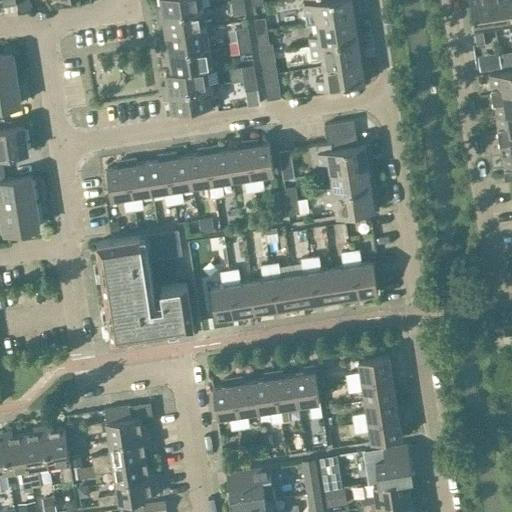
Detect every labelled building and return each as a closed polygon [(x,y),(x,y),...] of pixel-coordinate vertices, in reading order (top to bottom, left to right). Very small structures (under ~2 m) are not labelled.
[(160,0),(162,6),(157,6),(159,13),(203,6),(201,0),(160,0)] [(355,0),(312,0),(304,1),(306,12),(315,10),(317,22),(355,16),(358,16),(358,15),(354,15),(353,9),(356,5),(355,0)] [(468,0),(475,42),(483,40),(481,24),(495,22),(491,0),(468,0)] [(491,0),(495,22),(506,20),(509,37),(511,36),(511,11),(510,0),(491,0)] [(33,11),(31,1),(18,3),(20,13),(33,11)] [(243,1),(231,3),(233,14),(245,12),(243,1)] [(159,13),(157,14),(157,15),(159,15),(160,22),(164,21),(166,31),(212,24),(211,18),(205,19),(203,6),(159,13)] [(319,33),(310,35),(312,45),(361,37),(360,25),(355,22),(355,16),(317,22),(319,33)] [(254,18),(256,31),(267,30),(265,17),(254,18)] [(168,44),(163,44),(165,51),(209,44),(207,31),(213,31),(212,24),(166,31),(168,44)] [(248,27),(235,29),(237,40),(249,39),(248,27)] [(267,30),(256,31),(258,45),(269,43),(267,30)] [(361,37),(312,45),(313,55),(322,53),(324,65),(361,59),(365,58),(365,57),(361,58),(360,52),(363,48),(361,37)] [(249,39),(237,40),(239,52),(251,50),(249,39)] [(165,51),(163,52),(163,53),(165,53),(166,60),(170,59),(172,70),(213,64),(218,63),(217,56),(211,57),(209,44),(165,51)] [(509,51),(499,52),(501,65),(508,65),(511,64),(509,51)] [(0,79),(17,77),(13,52),(0,53),(0,79)] [(500,66),(499,57),(484,59),(486,68),(500,66)] [(325,76),(316,77),(317,88),(368,80),(366,68),(362,65),(361,59),(324,65),(325,76)] [(275,60),(261,62),(263,75),(277,73),(275,60)] [(168,82),(162,83),(163,91),(210,83),(208,71),(214,70),(213,64),(172,70),(166,71),(168,82)] [(241,67),(243,78),(255,77),(253,65),(241,67)] [(511,70),(489,74),(491,86),(489,86),(491,94),(511,91),(511,70)] [(277,73),(263,75),(267,99),(280,96),(277,73)] [(17,77),(0,79),(0,106),(20,103),(17,77)] [(255,77),(243,78),(245,90),(257,88),(255,77)] [(210,83),(163,91),(164,99),(170,98),(172,110),(218,103),(217,95),(212,96),(210,83)] [(511,91),(491,94),(492,102),(494,102),(496,115),(511,112),(511,91)] [(511,112),(496,115),(498,127),(496,128),(497,135),(511,132),(511,112)] [(330,171),(371,164),(368,164),(367,159),(370,154),(368,142),(357,144),(353,118),(324,123),(327,142),(316,144),(319,161),(328,160),(330,171)] [(0,167),(3,167),(1,155),(28,151),(24,124),(0,128),(0,167)] [(511,132),(497,135),(498,142),(500,142),(502,154),(511,152),(511,132)] [(257,138),(248,140),(256,189),(265,188),(262,173),(274,171),(269,141),(258,143),(257,138)] [(238,146),(229,148),(234,178),(245,176),(247,190),(256,189),(248,140),(238,141),(238,146)] [(216,145),(208,146),(215,195),(224,194),(222,180),(234,178),(229,148),(217,150),(216,145)] [(198,153),(188,154),(193,184),(204,182),(206,197),(215,195),(208,146),(197,148),(198,153)] [(294,163),(292,150),(282,151),(284,165),(294,163)] [(181,186),(192,184),(188,154),(177,156),(176,151),(167,153),(175,202),(184,200),(181,186)] [(511,152),(502,154),(504,167),(503,167),(504,175),(509,175),(511,174),(511,152)] [(158,159),(148,161),(153,190),(164,189),(166,203),(175,202),(167,153),(157,154),(158,159)] [(136,157),(127,159),(135,208),(144,206),(142,192),(153,190),(148,161),(137,162),(136,157)] [(118,165),(106,167),(111,197),(124,195),(126,209),(135,208),(127,159),(117,160),(118,165)] [(331,182),(323,184),(324,195),(375,186),(373,174),(369,171),(368,165),(330,171),(331,182)] [(5,178),(3,167),(0,167),(0,201),(1,205),(35,200),(31,174),(5,178)] [(295,185),(285,187),(287,200),(297,199),(295,185)] [(375,186),(324,195),(326,204),(334,203),(336,214),(378,208),(378,206),(375,207),(374,201),(377,197),(375,186)] [(297,199),(287,200),(289,214),(299,212),(297,199)] [(35,200),(1,205),(5,231),(39,226),(35,200)] [(211,216),(198,218),(201,232),(214,229),(211,216)] [(118,220),(110,221),(111,231),(120,230),(118,220)] [(112,238),(97,241),(112,337),(193,325),(191,310),(190,306),(186,282),(182,282),(161,286),(163,302),(151,304),(144,259),(182,253),(178,228),(112,238)] [(358,248),(350,249),(358,298),(367,297),(366,292),(378,290),(373,260),(360,262),(358,248)] [(342,265),(332,266),(337,297),(347,295),(348,300),(358,298),(350,249),(340,251),(342,265)] [(318,254),(310,255),(317,305),(327,303),(326,298),(337,297),(332,266),(320,268),(318,254)] [(303,271),(292,273),(297,303),(307,301),(308,306),(317,305),(310,255),(300,257),(303,271)] [(278,260),(269,261),(277,311),(287,310),(286,305),(297,303),(292,273),(280,275),(278,260)] [(262,277),(252,279),(256,309),(267,308),(268,313),(277,311),(269,261),(260,263),(262,277)] [(237,266),(229,268),(237,318),(247,316),(246,311),(256,309),(252,279),(239,281),(237,266)] [(222,284),(210,286),(215,316),(227,314),(227,319),(237,318),(229,268),(219,269),(222,284)] [(511,332),(511,310),(502,312),(505,334),(511,332)] [(361,370),(347,372),(348,381),(397,374),(395,364),(390,365),(388,354),(359,358),(361,370)] [(304,371),(294,373),(299,403),(310,401),(313,415),(321,414),(322,414),(318,393),(314,364),(313,365),(304,366),(304,371)] [(282,369),(273,371),(281,420),(290,419),(288,405),(299,403),(294,373),(283,374),(282,369)] [(272,421),(281,420),(273,371),(263,372),(264,377),(253,379),(258,409),(270,407),(272,421)] [(397,374),(348,381),(350,390),(363,388),(365,399),(395,395),(393,384),(398,383),(397,374)] [(242,376),(233,377),(240,426),(250,425),(247,411),(258,409),(253,379),(243,381),(242,376)] [(224,384),(212,385),(214,393),(217,415),(230,414),(232,428),(240,426),(233,377),(223,379),(224,384)] [(367,410),(354,412),(355,422),(403,414),(401,404),(396,405),(395,395),(365,399),(367,410)] [(106,419),(88,422),(89,431),(108,428),(110,439),(148,434),(146,425),(141,425),(139,414),(131,415),(129,404),(104,408),(106,419)] [(403,414),(355,422),(356,430),(370,428),(372,440),(401,436),(401,435),(399,424),(404,423),(403,414)] [(34,431),(24,433),(33,485),(42,483),(39,464),(49,463),(43,421),(42,421),(42,424),(33,426),(34,431)] [(43,421),(49,463),(61,461),(64,480),(73,478),(71,468),(68,446),(64,426),(53,428),(52,423),(43,424),(43,421)] [(0,489),(1,490),(0,481),(0,470),(9,469),(2,428),(2,431),(0,431),(0,489)] [(3,428),(2,428),(9,469),(21,467),(24,486),(33,485),(24,433),(14,434),(13,429),(3,431),(3,428)] [(78,432),(72,433),(74,445),(87,443),(86,438),(83,434),(78,432)] [(112,451),(92,454),(94,463),(146,454),(144,444),(149,444),(148,435),(151,434),(151,433),(148,434),(110,439),(112,451)] [(345,442),(344,435),(333,436),(334,443),(345,442)] [(379,481),(413,476),(407,442),(383,446),(385,458),(367,461),(368,472),(377,471),(379,481)] [(264,450),(254,452),(255,459),(265,457),(264,450)] [(83,465),(81,452),(69,454),(71,466),(83,465)] [(146,454),(94,463),(95,471),(115,468),(117,480),(154,474),(153,465),(147,466),(146,454)] [(307,493),(319,491),(314,458),(302,460),(307,493)] [(81,466),(71,468),(73,478),(83,477),(81,466)] [(226,471),(231,505),(267,499),(266,488),(274,486),(272,476),(254,479),(252,467),(226,471)] [(339,471),(322,473),(325,490),(342,487),(339,471)] [(118,491),(99,494),(100,504),(152,496),(151,485),(156,484),(154,475),(157,474),(157,473),(154,474),(117,480),(118,491)] [(414,482),(413,476),(379,481),(373,482),(375,495),(362,497),(364,506),(411,498),(408,483),(414,482)] [(89,484),(78,486),(79,497),(90,495),(89,484)] [(338,489),(325,491),(327,505),(340,503),(338,489)] [(309,511),(322,511),(319,491),(307,493),(309,511)] [(56,511),(57,511),(55,498),(43,500),(44,511),(56,511)] [(267,499),(231,505),(232,510),(237,510),(237,511),(288,511),(288,509),(274,511),(272,498),(267,499)] [(413,511),(411,498),(364,506),(364,511),(413,511)] [(78,509),(76,499),(67,501),(68,510),(78,509)] [(165,511),(167,511),(165,500),(144,503),(144,511),(165,511)] [(36,511),(34,501),(19,504),(19,511),(36,511)] [(143,511),(143,503),(134,505),(135,511),(143,511)]
